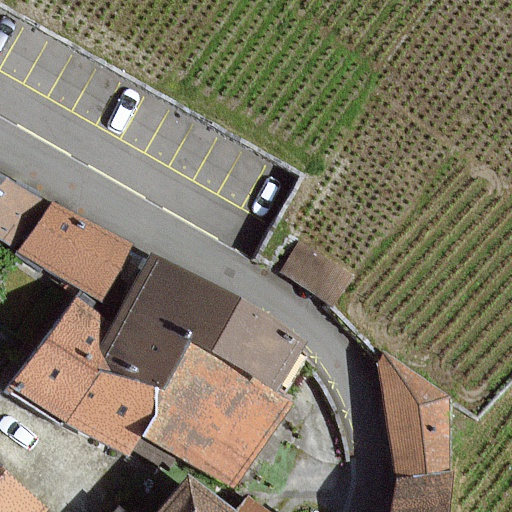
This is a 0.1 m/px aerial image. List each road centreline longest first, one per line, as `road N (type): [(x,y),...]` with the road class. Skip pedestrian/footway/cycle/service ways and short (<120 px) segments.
road 1 (residential): [(0,134),(294,309),(334,348),(369,427),(365,511)]
road 2 (residential): [(1,418),(55,462),(64,493),(58,511)]
